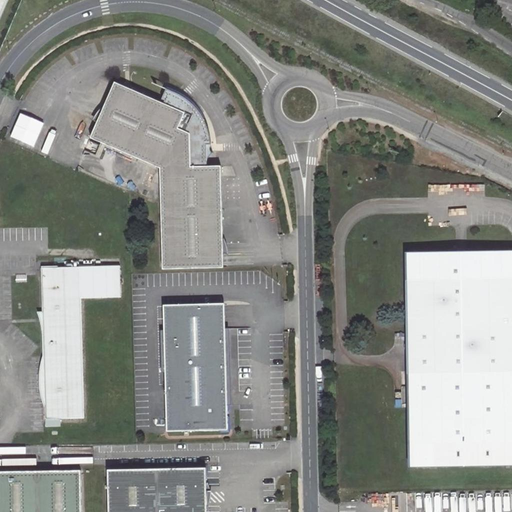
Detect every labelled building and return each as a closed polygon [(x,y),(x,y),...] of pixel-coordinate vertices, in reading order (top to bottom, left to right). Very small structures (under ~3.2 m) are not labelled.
[(178,96),(166,89),(163,97),(166,99),(165,102),(115,82),(92,137),(159,167),(163,269),(208,267),(207,254),(222,254),(219,165),(208,165),(207,143),(211,142),(209,133),(206,125),(202,119),(197,112),(190,104),(183,99),(178,96)] [(411,252),(412,372),(413,442),(413,466),(511,464),(511,277),(509,278),(509,250),(411,252)] [(79,266),(41,267),(44,418),(84,418),(81,298),(122,297),(121,265),(79,266)] [(232,431),(229,304),(164,306),(167,433),(232,431)] [(139,469),(110,469),(110,472),(110,511),(208,511),(208,468),(139,469)] [(0,511),(82,511),(82,469),(0,470),(0,511)]
